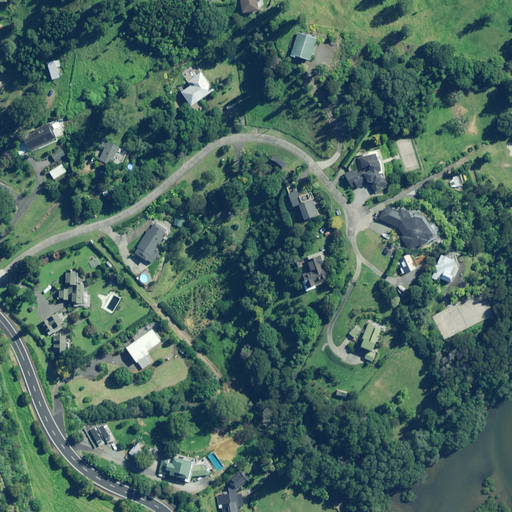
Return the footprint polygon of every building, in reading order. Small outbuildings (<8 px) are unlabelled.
[(241,0),(243,13),(260,10),(257,0),(241,0)] [(317,37),(298,31),(291,55),(298,57),(298,56),(310,60),(317,37)] [(55,60),(48,62),(53,79),(60,77),(55,60)] [(191,106),(213,90),(201,72),(188,82),(190,86),(181,92),(191,106)] [(16,146),(20,154),(57,137),(50,122),(34,130),(34,132),(24,136),(26,141),(16,146)] [(120,146),(108,141),(100,160),(111,165),(120,146)] [(62,147),(51,154),(55,160),(65,153),(62,147)] [(355,174),(353,169),(344,173),(350,188),(357,185),(358,188),(369,183),(374,193),(382,189),(381,187),(388,184),(384,176),(383,158),(378,148),(358,157),(364,170),(355,174)] [(283,167),(286,164),(279,159),(276,163),(283,167)] [(54,179),(66,171),(62,164),(50,172),(54,179)] [(288,175),(291,171),(286,167),(283,171),(288,175)] [(452,188),(464,185),(461,175),(449,179),(452,188)] [(0,181),(0,192),(8,196),(12,188),(0,181)] [(318,215),(316,209),(321,207),(319,202),(314,203),(313,200),(315,200),(312,192),(299,196),(294,185),(285,188),(290,201),(283,203),(286,209),(298,205),(304,220),(318,215)] [(404,235),(400,237),(409,251),(418,245),(419,247),(437,236),(425,216),(401,205),(398,212),(385,206),(380,219),(399,228),(404,235)] [(152,216),(149,211),(144,214),(148,219),(152,216)] [(181,227),(183,217),(176,215),(173,225),(181,227)] [(138,246),(139,247),(135,252),(147,260),(151,255),(152,256),(165,237),(163,236),(168,229),(156,221),(151,228),(150,228),(138,246)] [(304,253),(310,270),(300,274),(306,291),(315,288),(315,286),(330,281),(323,262),(326,261),(323,252),(326,251),(325,249),(323,250),(322,247),(304,253)] [(459,265),(454,251),(450,249),(446,257),(441,255),(435,267),(438,269),(435,275),(449,282),(452,276),(453,277),(459,265)] [(403,274),(418,267),(411,252),(396,259),(403,274)] [(66,288),(60,288),(60,299),(69,299),(69,303),(75,303),(75,306),(79,306),(79,304),(83,305),(84,284),(82,284),(82,281),(78,281),(78,272),(76,272),(76,270),(67,270),(66,288)] [(58,312),(42,322),(50,334),(56,331),(63,327),(61,325),(64,322),(58,312)] [(153,330),(159,325),(158,323),(150,322),(122,342),(142,369),(153,361),(146,352),(161,342),(153,330)] [(369,322),(360,346),(372,351),(376,341),(380,343),(383,337),(379,335),(380,330),(369,322)] [(354,338),(361,330),(356,325),(349,333),(354,338)] [(67,335),(55,335),(55,352),(67,352),(67,335)] [(372,361),(375,354),(366,351),(363,358),(372,361)] [(192,476),(210,475),(204,466),(191,466),(192,461),(173,457),(172,462),(162,460),(160,473),(186,478),(185,481),(191,482),(192,476)] [(240,511),(236,490),(249,480),(242,469),(227,481),(231,485),(229,486),(229,490),(223,492),(223,494),(218,495),(219,505),(222,504),(223,511),(240,511)]
